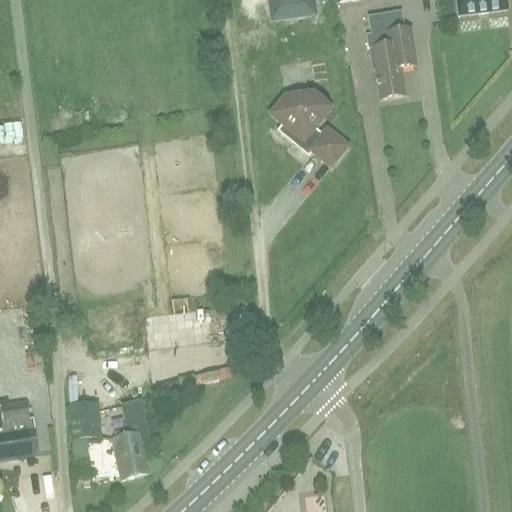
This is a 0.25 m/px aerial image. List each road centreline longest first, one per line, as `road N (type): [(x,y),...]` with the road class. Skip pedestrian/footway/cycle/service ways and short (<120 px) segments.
road 1 (primary): [(313,383),(511,154)]
road 2 (track): [(252,204),(223,0)]
road 3 (primary): [(179,511),(313,383)]
road 4 (unclassified): [(359,511),(348,430),(336,400),(313,383)]
